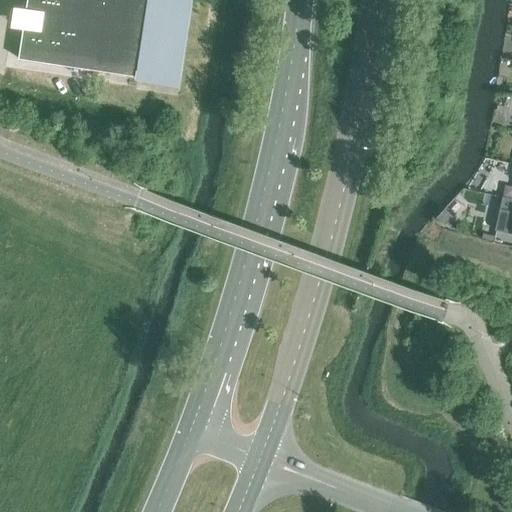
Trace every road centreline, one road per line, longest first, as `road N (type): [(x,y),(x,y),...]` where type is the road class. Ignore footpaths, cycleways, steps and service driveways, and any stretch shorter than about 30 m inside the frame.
road 1 (secondary): [(262,464),(339,197),(378,0)]
road 2 (secondary): [(299,0),(271,170),(188,432)]
road 3 (residential): [(388,511),(262,464)]
